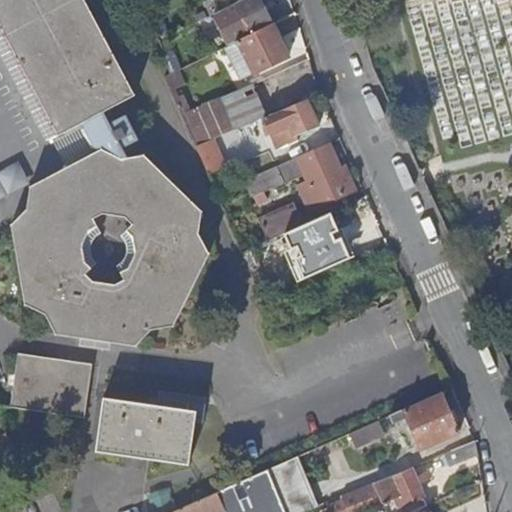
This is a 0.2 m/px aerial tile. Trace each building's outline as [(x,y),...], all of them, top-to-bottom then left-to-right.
[(133,98),(81,0),(0,0),(0,29),(57,138),(85,123),(99,150),(72,166),(30,187),(38,210),(20,225),(27,304),(47,315),(55,337),(135,348),(148,330),(173,327),(207,257),(198,238),(201,215),(145,157),(126,159),(121,149),(136,141),(123,117),(108,125),(102,114),(133,98)] [(230,47),(239,42),(272,26),(260,0),(245,0),(215,16),(230,47)] [(255,75),(288,59),(272,26),(239,42),(255,75)] [(207,68),(170,87),(177,101),(214,83),(207,68)] [(203,145),(265,119),(282,111),(269,80),(184,116),(194,149),(203,145)] [(276,147),(296,138),(317,129),(306,101),(282,111),(265,119),(276,147)] [(57,138),(72,166),(99,150),(85,123),(57,138)] [(278,151),(298,143),(296,138),(276,147),(278,151)] [(207,177),(215,173),(203,145),(194,149),(207,177)] [(270,190),(304,174),(310,187),(305,190),(315,209),(350,193),(330,145),(249,180),(253,191),(267,184),(270,190)] [(17,161),(0,170),(0,197),(28,182),(17,161)] [(270,242),(304,226),(295,207),(289,209),(293,216),(264,230),(270,242)] [(349,256),(331,215),(285,236),(303,277),(349,256)] [(91,365),(18,355),(10,409),(84,419),(91,365)] [(421,451),(458,434),(441,396),(424,403),(404,412),(421,451)] [(96,453),(189,466),(195,423),(196,413),(187,412),(103,400),(96,453)] [(202,424),(204,406),(188,404),(187,412),(196,413),(195,423),(202,424)] [(366,443),(385,435),(380,423),(352,435),(355,442),(364,439),(366,443)] [(476,443),(445,456),(451,469),(479,458),(476,443)] [(285,511),(309,511),(315,510),(294,460),(268,472),(285,511)] [(411,470),(374,485),(385,511),(400,511),(400,510),(424,499),(419,487),(411,470)] [(285,511),(268,472),(263,474),(177,511),(285,511)] [(430,473),(416,479),(419,487),(433,480),(430,473)] [(373,511),(380,509),(372,490),(329,508),(330,511),(373,511)]
